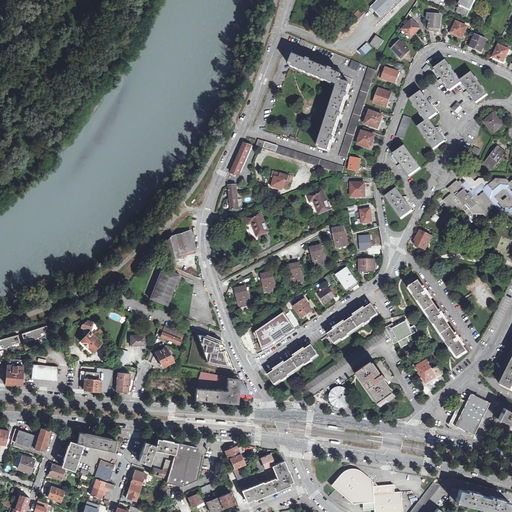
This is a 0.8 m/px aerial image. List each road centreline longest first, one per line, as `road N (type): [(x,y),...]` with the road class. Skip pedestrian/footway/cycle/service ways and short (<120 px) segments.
road 1 (tertiary): [(247,368),(207,262),(204,223),(288,0)]
road 2 (secondary): [(275,415),(0,393)]
road 3 (residential): [(511,77),(450,49),(427,53),(416,65),(380,167),(383,227)]
road 4 (residential): [(407,234),(466,122),(476,110),(511,101)]
road 5 (residential): [(397,431),(483,359),(511,310)]
road 6 (secondary): [(138,425),(290,442)]
road 7 (residential): [(247,368),(374,284)]
road 8 (secondary): [(387,455),(511,481)]
road 9 (secondary): [(397,431),(275,415)]
